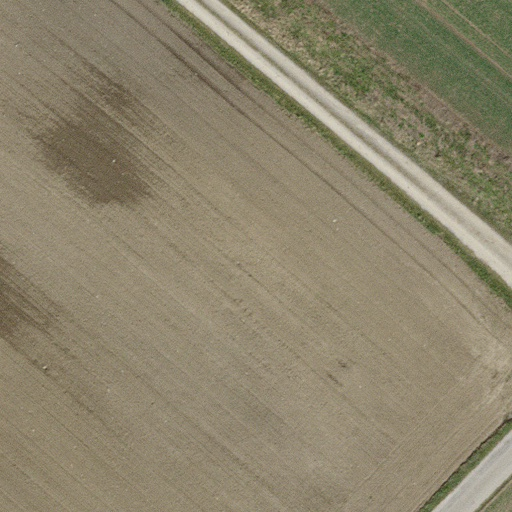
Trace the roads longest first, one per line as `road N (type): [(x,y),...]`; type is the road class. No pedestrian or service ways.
road 1 (track): [(200,0),(511,267)]
road 2 (residential): [(415,511),(511,407)]
